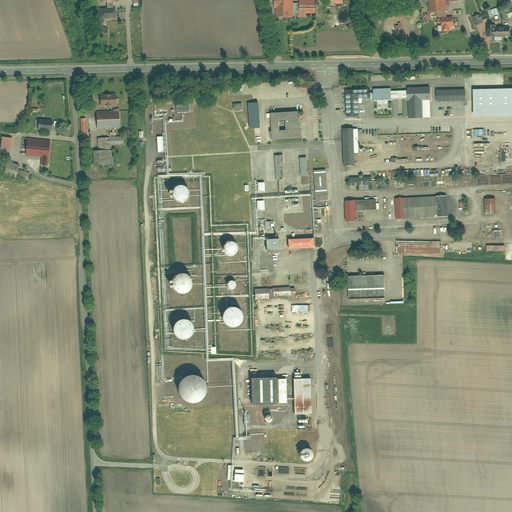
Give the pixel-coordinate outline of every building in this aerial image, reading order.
[(293,16),(293,0),(276,0),(277,7),(283,7),(283,16),(293,16)] [(315,14),(315,0),(299,0),(300,14),(315,14)] [(438,0),(427,0),(428,14),(439,14),(438,0)] [(455,18),(441,18),(441,31),(455,31),(455,18)] [(486,26),(486,37),(510,36),(509,27),(496,27),(496,25),(486,26)] [(343,87),(344,115),(357,114),(356,96),(369,96),(368,86),(343,87)] [(384,89),(370,89),(371,99),(406,97),(406,88),(395,88),(395,86),(384,87),(384,89)] [(432,88),(408,88),(409,119),(433,118),(432,88)] [(511,88),(476,89),(477,116),(511,115),(511,88)] [(469,90),(440,91),(440,103),(469,102),(469,90)] [(115,94),(99,94),(100,106),(116,105),(115,94)] [(250,103),(251,128),(262,128),(261,103),(250,103)] [(118,111),(96,112),(97,128),(119,127),(118,111)] [(298,112),(271,114),(272,139),(300,138),(298,112)] [(52,120),(41,119),(40,130),(51,131),(52,120)] [(353,130),(341,131),(342,167),(354,167),(353,130)] [(12,138),(0,137),(0,141),(0,152),(10,153),(12,138)] [(97,138),(97,150),(112,150),(112,145),(123,144),(123,137),(97,138)] [(50,140),(28,138),(26,155),(40,157),(48,157),(49,157),(50,140)] [(97,150),(91,151),(92,165),(112,165),(112,150),(97,150)] [(284,155),(276,155),(278,180),(281,180),(281,177),(285,177),(284,155)] [(48,157),(40,157),(40,165),(47,166),(48,157)] [(309,157),(302,158),(302,176),(310,176),(309,157)] [(19,166),(5,162),(1,175),(15,179),(18,169),(19,166)] [(18,169),(15,179),(27,183),(30,173),(18,169)] [(316,205),(329,204),(327,173),(314,174),(316,205)] [(370,181),(348,182),(349,190),(370,189),(370,181)] [(183,182),(173,193),(186,205),(196,194),(183,182)] [(460,192),(392,196),(393,217),(461,213),(460,192)] [(491,196),(480,197),(481,212),(481,213),(492,212),(491,196)] [(346,203),(347,224),(358,224),(357,213),(377,212),(377,202),(346,203)] [(437,241),(395,240),(394,250),(437,251),(437,241)] [(313,241),(286,243),(286,253),(313,251),(313,241)] [(226,250),(227,250),(227,255),(241,255),(242,242),(226,242),(226,250)] [(263,242),(264,253),(278,253),(277,242),(263,242)] [(345,274),(346,297),(382,296),(382,273),(345,274)] [(178,294),(198,292),(197,279),(193,279),(193,274),(175,276),(178,294)] [(240,283),(233,281),(231,287),(238,290),(240,283)] [(251,287),(252,298),(287,296),(287,285),(251,287)] [(226,306),(223,325),(246,328),(249,310),(226,306)] [(175,339),(198,339),(198,320),(175,320),(175,339)] [(274,375),(248,376),(249,403),(275,402),(275,401),(283,401),(283,377),(274,377),(274,375)] [(199,404),(203,403),(209,400),(211,395),(210,389),(207,388),(206,385),(206,384),(204,384),(201,383),(202,380),(201,377),(198,376),(196,376),(191,377),(188,378),(185,378),(181,380),(179,386),(179,389),(180,394),(183,400),(189,402),(192,402),(195,403),(199,404)] [(308,376),(290,376),(291,412),(308,412),(308,376)] [(245,482),(246,470),(237,469),(236,482),(245,482)]
